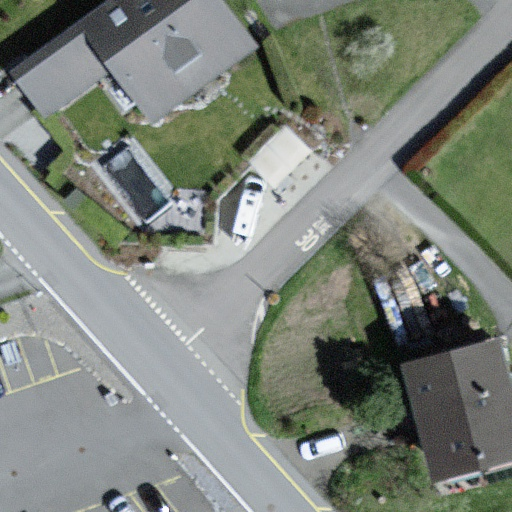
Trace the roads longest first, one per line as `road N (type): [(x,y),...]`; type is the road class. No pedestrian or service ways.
road 1 (residential): [(165,380),(373,164)]
road 2 (residential): [(373,164),(511,311)]
road 3 (residential): [(373,164),(511,19)]
road 4 (unclassified): [(285,511),(165,380)]
road 5 (unclassified): [(165,380),(58,256)]
